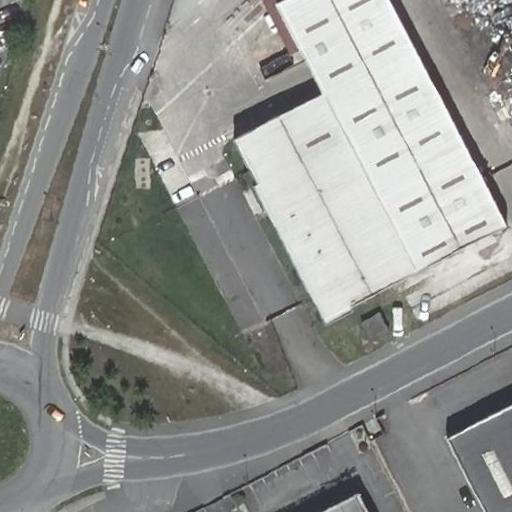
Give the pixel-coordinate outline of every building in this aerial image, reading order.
[(346,81),(323,92),(280,115),(279,114),(233,138),(249,169),(270,207),(272,211),(327,317),(373,294),(507,224),(389,0),(282,0),(276,3),(296,41),(307,61),(329,49),(346,81)] [(316,79),(323,92),(346,81),(329,49),(307,61),(316,79)] [(370,340),(389,330),(379,312),(361,322),(370,340)] [(511,511),(511,403),(446,438),(485,511),(511,511)] [(368,511),(358,491),(317,511),(368,511)]
